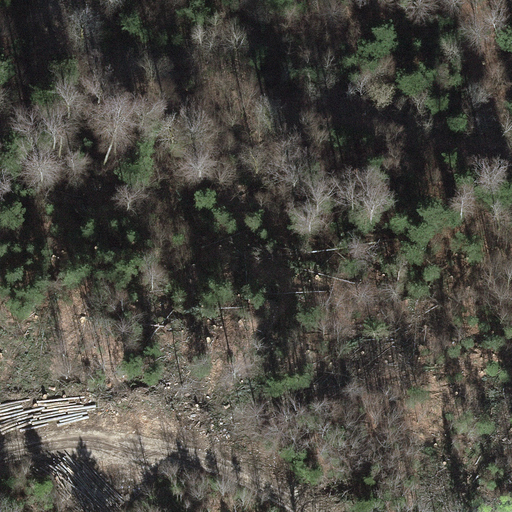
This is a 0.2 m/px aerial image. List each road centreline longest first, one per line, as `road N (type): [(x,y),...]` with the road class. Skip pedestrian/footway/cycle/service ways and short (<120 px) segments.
road 1 (track): [(0,452),(102,444),(186,459),(304,511)]
road 2 (track): [(303,98),(511,158)]
